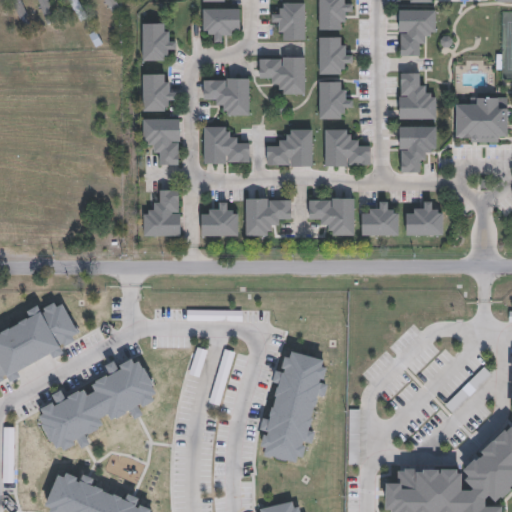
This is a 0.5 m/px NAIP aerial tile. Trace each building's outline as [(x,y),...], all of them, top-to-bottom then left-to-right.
[(11,0),(21,19),(29,15),(21,0),(11,0)] [(77,0),(88,17),(81,22),(67,0),(77,0)] [(345,0),(345,4),(351,4),(351,11),(346,11),(346,22),(342,22),(342,29),(319,29),(319,0),(345,0)] [(305,2),(305,39),(284,40),(284,32),(279,32),(279,22),(272,22),(271,13),(279,13),(279,8),(284,8),(284,3),(305,2)] [(430,31),(430,35),(422,35),(423,43),(418,43),(418,56),(399,56),(399,34),(405,33),(405,31),(397,31),(397,9),(434,9),(434,31),(430,31)] [(240,10),(240,32),(232,32),(232,35),(223,35),(223,43),(215,44),(214,36),(208,36),(208,32),(204,32),(203,10),(240,10)] [(164,25),(164,33),(169,33),(169,43),(176,43),(176,49),(169,49),(169,57),(164,57),(164,63),(142,62),(142,25),(164,25)] [(341,37),(341,44),(346,44),(346,55),(353,55),(353,63),(344,63),(344,69),(342,69),(342,74),(319,74),(319,36),(341,37)] [(305,56),(305,95),(283,94),(283,89),(279,89),(279,83),(272,83),(272,77),(259,76),(260,59),(282,59),(282,65),(283,66),(283,56),(305,56)] [(416,72),(416,85),(423,85),(423,92),(429,92),(429,97),(434,97),(434,119),(397,118),(397,97),(405,97),(405,94),(399,94),(399,72),(416,72)] [(165,76),(165,84),(169,84),(169,94),(176,94),(176,101),(168,101),(169,108),(165,108),(165,112),(143,113),(142,76),(165,76)] [(250,78),(249,116),(227,116),(227,110),(223,110),(223,104),(216,104),(216,99),(203,98),(203,80),(226,81),(226,87),(227,87),(227,78),(250,78)] [(343,83),(343,90),(347,90),(347,99),(353,99),(353,108),(346,108),(346,114),(341,114),(341,119),(320,119),(320,83),(343,83)] [(495,98),(495,109),(506,109),(505,136),(497,136),(497,141),(468,141),(468,137),(454,137),(454,104),(476,104),(476,98),(495,98)] [(172,142),(172,145),(179,145),(179,167),(163,167),(160,167),(160,155),(153,155),(153,147),(148,147),(148,142),(143,142),(143,121),(180,121),(180,142),(172,142)] [(429,147),(429,152),(422,152),(422,160),(418,160),(418,171),(400,171),(400,150),(407,150),(407,149),(398,149),(398,126),(434,126),(434,147),(429,147)] [(225,127),(225,131),(230,131),(230,137),(237,138),(237,142),(251,142),(250,162),(228,161),(228,155),(227,155),(227,164),(203,164),(203,127),(225,127)] [(313,129),(313,166),(267,165),(268,154),(268,145),(279,146),(279,139),(287,139),(287,134),(292,134),(292,129),(313,129)] [(347,129),(347,133),(351,133),(351,140),(359,140),(359,145),(371,146),(371,166),(350,165),(350,158),(348,158),(348,167),(326,167),(326,129),(347,129)] [(171,211),(171,212),(180,212),(181,235),(144,235),(144,212),(150,212),(150,209),(154,209),(154,201),(160,201),(160,189),(178,189),(179,211),(171,211)] [(353,196),(353,233),(332,233),(332,229),(327,229),(327,223),(321,223),(321,217),(309,217),(309,212),(309,202),(309,199),(330,199),(330,206),(332,206),(332,196),(353,196)] [(267,197),(267,206),(268,206),(269,198),(291,198),(290,218),(278,218),(278,224),(271,224),(270,230),(266,230),(266,234),(245,234),(245,197),(267,197)] [(387,200),(387,208),(393,208),(393,212),(398,212),(398,234),(361,234),(362,212),(369,212),(369,207),(379,207),(379,200),(387,200)] [(431,200),(431,208),(438,208),(437,212),(443,212),(443,234),(407,233),(407,212),(414,212),(414,207),(423,207),(423,200),(431,200)] [(226,201),(226,209),(233,209),(233,212),(237,212),(237,234),(200,234),(200,214),(208,214),(208,208),(217,208),(217,201),(226,201)] [(72,334),(0,373),(0,326),(53,298),(72,334)] [(187,321),(242,321),(242,310),(187,310),(187,321)] [(199,376),(208,351),(198,347),(190,373),(199,376)] [(318,359),(290,458),(253,448),(281,349),(318,359)] [(152,394),(50,449),(28,408),(130,353),(152,394)] [(511,511),(386,511),(387,467),(453,468),(508,415),(509,356),(511,356),(511,511)] [(446,405),(453,412),(491,374),(485,367),(446,405)] [(359,409),(349,409),(349,464),(359,464),(359,409)] [(4,482),(14,482),(14,427),(4,427),(4,482)] [(149,508),(147,511),(40,511),(35,510),(51,470),(149,508)] [(293,511),(252,511),(252,508),(290,499),(293,511)]
